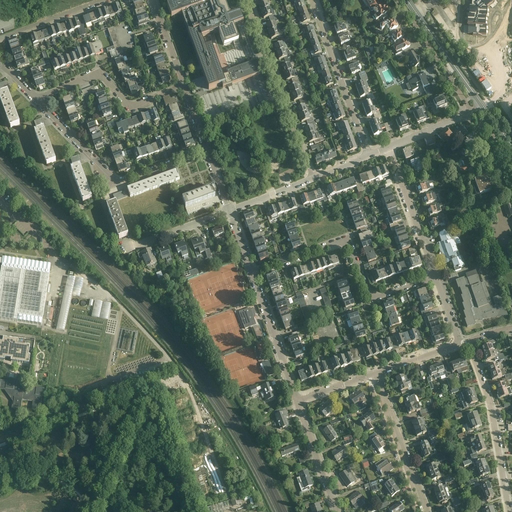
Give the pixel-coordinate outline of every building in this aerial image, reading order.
[(234,15),(234,16),(226,19),(225,19),(218,0),(182,0),(167,6),(171,18),(181,14),(200,66),(202,70),(209,91),(222,86),(223,89),(262,75),(258,63),(242,68),(227,74),(228,75),(223,77),(218,64),(212,46),(205,49),(202,39),(219,33),(224,46),(238,41),(233,28),(243,24),(242,20),(243,20),(241,12),(234,15)] [(261,12),(269,9),(267,2),(269,1),(269,0),(263,0),(263,3),(259,5),(261,12)] [(365,0),(366,0),(371,8),(369,9),(363,13),(364,16),(371,12),(373,11),(377,8),(377,9),(379,9),(376,5),(375,2),(376,1),(375,0),(365,0)] [(467,16),(467,25),(468,25),(468,34),(472,34),(472,36),(482,36),(482,35),(486,35),(486,26),(485,25),(486,17),(487,18),(487,8),(494,3),(494,2),(496,0),(473,0),(473,1),(472,1),(471,4),(471,7),(469,7),(468,16),(467,16)] [(305,8),(303,2),(294,5),(297,11),(298,11),(305,8)] [(144,9),(142,3),(134,6),(136,12),(144,9)] [(119,5),(113,7),(115,15),(117,15),(118,17),(122,16),(119,7),(119,5)] [(110,17),(115,15),(113,7),(107,9),(110,17)] [(377,8),(373,11),(376,15),(374,17),(376,20),(380,18),(381,19),(383,19),(387,17),(388,15),(387,14),(387,13),(388,13),(387,11),(388,10),(387,9),(386,9),(385,7),(383,9),(382,7),(380,8),(379,8),(379,9),(377,9),(377,8)] [(272,8),(269,9),(261,12),(264,19),(269,17),(270,20),(275,18),(272,8)] [(305,8),(298,11),(301,17),(308,15),(305,8)] [(110,17),(107,9),(101,12),(104,20),(110,17)] [(146,15),(144,9),(136,12),(135,12),(137,17),(138,17),(146,15)] [(104,20),(101,12),(95,14),(98,23),(101,22),(100,21),(104,20)] [(95,14),(89,16),(92,24),(93,23),(93,25),(98,23),(95,14)] [(147,17),(146,15),(138,17),(136,18),(139,27),(147,24),(146,21),(148,21),(149,20),(148,17),(147,17)] [(302,27),(308,25),(308,22),(310,21),(308,15),(301,17),(298,18),(300,25),(301,24),(302,27)] [(86,26),(92,24),(89,16),(83,18),(83,20),(84,20),(86,26)] [(269,32),(277,29),(274,23),(277,22),(276,19),(270,21),(271,24),(266,25),(269,32)] [(78,20),(72,22),(74,30),(77,29),(80,37),(86,35),(85,31),(81,22),(79,23),(78,22),(79,22),(78,20)] [(337,35),(349,30),(348,30),(346,31),(344,25),(346,24),(345,20),(336,23),(337,26),(336,27),(337,29),(335,30),(337,35)] [(391,20),(380,27),(382,30),(384,28),(386,26),(390,32),(398,27),(399,26),(398,25),(397,24),(395,20),(394,21),(392,22),(391,20)] [(74,30),(72,22),(66,24),(69,32),(68,32),(69,34),(75,32),(74,30)] [(66,24),(60,26),(63,34),(68,32),(69,32),(66,24)] [(57,37),(63,34),(60,26),(54,29),(57,37)] [(307,34),(307,36),(314,33),(312,27),(303,30),(305,35),(307,34)] [(54,29),(48,31),(51,39),(52,38),(52,40),(57,38),(57,37),(54,29)] [(279,29),(277,29),(269,32),(271,39),(276,38),(277,40),(283,38),(279,29)] [(341,37),(340,37),(338,38),(339,40),(340,43),(341,45),(345,44),(345,43),(350,41),(347,35),(350,34),(349,30),(337,35),(340,34),(341,37)] [(45,41),(51,39),(48,31),(42,33),(45,41)] [(398,32),(395,34),(394,33),(391,35),(386,37),(388,39),(393,36),(394,38),(392,39),(395,45),(403,41),(405,40),(403,37),(404,37),(400,31),(398,32)] [(39,43),(45,41),(42,33),(36,35),(39,43)] [(317,40),(314,33),(307,36),(310,42),(317,40)] [(33,45),(39,43),(36,35),(30,37),(31,39),(33,45)] [(143,38),(146,44),(153,41),(151,35),(147,37),(146,35),(143,36),(143,38)] [(9,45),(11,51),(19,48),(16,39),(8,42),(9,45)] [(278,42),(279,44),(274,46),(276,53),(287,49),(284,42),(287,41),(286,39),(278,42)] [(310,42),(312,49),(319,46),(317,40),(310,42)] [(146,50),(148,50),(156,47),(155,45),(156,44),(155,41),(153,41),(146,44),(144,45),(146,50)] [(404,42),(403,41),(395,45),(390,48),(391,50),(393,48),(397,55),(403,53),(402,51),(410,47),(406,41),(404,42)] [(100,42),(92,45),(96,56),(102,54),(101,52),(100,50),(103,49),(100,42)] [(346,53),(346,54),(344,54),(347,62),(356,59),(353,52),(352,52),(349,43),(343,46),(345,50),(347,49),(348,52),(346,53)] [(86,48),(87,50),(90,58),(96,56),(92,45),(86,48)] [(321,53),(319,46),(312,49),(309,50),(313,59),(314,59),(320,56),(319,54),(321,53)] [(158,53),(156,47),(148,50),(148,51),(145,52),(147,57),(150,56),(158,53)] [(367,47),(364,49),(368,58),(372,56),(367,47)] [(19,49),(19,48),(11,51),(12,53),(11,54),(12,57),(13,57),(21,54),(23,54),(21,49),(19,49)] [(84,61),(90,58),(87,50),(86,48),(81,49),(82,52),(81,53),(84,61)] [(288,53),(287,49),(276,53),(279,60),(284,58),(285,61),(291,59),(289,56),(287,57),(286,54),(288,53)] [(84,61),(81,53),(80,50),(75,51),(76,54),(75,55),(78,63),(84,61)] [(113,58),(117,56),(116,53),(115,50),(109,52),(111,58),(113,58)] [(70,56),(69,57),(72,65),(78,63),(75,55),(74,52),(69,54),(70,56)] [(13,57),(16,63),(23,60),(26,59),(24,53),(23,54),(21,54),(13,57)] [(115,67),(117,67),(125,64),(123,58),(126,57),(125,53),(123,54),(117,56),(113,58),(114,61),(113,61),(115,67)] [(419,65),(417,62),(419,61),(417,58),(415,59),(413,53),(406,57),(412,69),(419,65)] [(66,67),(72,65),(69,57),(67,58),(66,54),(62,55),(63,59),(66,67)] [(58,61),(60,69),(66,67),(63,59),(62,55),(57,57),(58,61)] [(153,66),(156,65),(156,67),(164,64),(161,55),(153,58),(155,63),(152,64),(153,66)] [(321,59),(320,56),(314,59),(315,62),(317,68),(319,68),(326,65),(323,58),(321,59)] [(54,71),(60,69),(58,61),(56,61),(55,58),(50,60),(54,71)] [(25,66),(23,60),(16,63),(18,69),(25,66)] [(292,63),(291,60),(284,63),(282,64),(283,66),(281,67),(284,74),(292,71),(290,64),(292,63)] [(349,68),(349,70),(350,72),(351,75),(355,74),(355,73),(360,71),(358,65),(360,64),(359,60),(350,63),(351,67),(349,68)] [(117,67),(119,73),(129,69),(127,65),(126,66),(125,64),(117,67)] [(166,70),(164,64),(156,67),(158,73),(166,70)] [(328,72),(326,65),(319,68),(317,68),(319,75),(321,74),(328,72)] [(32,74),(33,77),(40,74),(38,68),(29,71),(30,75),(32,74)] [(123,78),(131,75),(129,69),(119,73),(121,73),(123,78)] [(168,76),(166,70),(158,73),(160,79),(168,76)] [(295,70),(292,71),(284,74),(286,81),(291,79),(292,82),(298,80),(295,70)] [(321,78),(322,81),(331,78),(328,72),(321,74),(322,78),(321,78)] [(365,72),(359,74),(362,83),(355,85),(358,92),(367,89),(368,88),(369,88),(366,82),(368,81),(365,72)] [(43,80),(40,74),(33,77),(35,83),(43,80)] [(131,75),(123,78),(125,84),(135,80),(136,80),(134,74),(131,75)] [(416,85),(421,83),(427,97),(433,94),(425,78),(426,77),(425,75),(417,78),(415,74),(406,78),(409,84),(406,85),(408,90),(411,89),(412,91),(418,89),(417,87),(417,86),(416,85)] [(168,76),(160,79),(161,81),(158,82),(159,86),(171,82),(168,76)] [(333,85),(331,78),(322,81),(323,84),(325,84),(326,87),(333,85)] [(43,80),(35,83),(37,89),(45,86),(43,80)] [(129,89),(137,86),(137,85),(136,84),(135,80),(125,84),(127,84),(129,89)] [(293,83),(294,86),(289,88),(292,95),(302,91),(299,81),(293,83)] [(137,86),(129,89),(131,95),(134,94),(143,91),(141,87),(138,88),(137,86)] [(368,88),(367,89),(358,92),(360,99),(367,96),(368,99),(374,97),(373,94),(369,95),(368,92),(369,91),(368,88)] [(329,102),(331,101),(338,98),(336,92),(333,93),(332,90),(323,93),(324,96),(326,95),(329,102)] [(97,99),(97,100),(105,97),(105,96),(106,95),(104,91),(92,96),(94,101),(97,99)] [(302,91),(292,95),(294,102),(299,100),(300,103),(306,100),(305,97),(302,91)] [(7,92),(3,93),(0,94),(0,100),(3,108),(5,112),(14,108),(7,92)] [(213,92),(206,95),(210,106),(213,105),(212,104),(216,103),(213,92)] [(63,100),(65,106),(73,103),(72,102),(74,101),(72,95),(69,96),(69,97),(63,100)] [(107,103),(105,97),(97,100),(100,106),(107,103)] [(168,107),(169,108),(177,105),(174,99),(170,101),(169,97),(163,100),(166,108),(168,107)] [(362,104),(364,111),(373,108),(373,107),(372,104),(373,103),(372,101),(375,100),(374,97),(368,99),(369,102),(362,104)] [(435,97),(429,99),(429,98),(426,99),(428,105),(430,104),(431,105),(434,104),(436,110),(447,106),(443,97),(436,100),(435,97)] [(333,107),(340,105),(338,98),(331,101),(329,102),(331,108),(333,107)] [(67,112),(75,109),(77,108),(75,102),(73,103),(65,106),(67,112)] [(306,108),(305,106),(307,105),(306,102),(300,104),(301,107),(296,109),(299,116),(307,113),(309,112),(308,108),(306,108)] [(110,109),(107,103),(100,106),(97,107),(99,112),(101,111),(102,112),(110,109)] [(170,111),(171,114),(179,111),(177,105),(169,108),(166,109),(167,112),(170,111)] [(336,113),(343,111),(340,105),(333,107),(331,108),(332,112),(335,111),(336,113)] [(418,109),(419,111),(413,114),(417,124),(426,121),(423,114),(426,112),(424,106),(418,109)] [(373,115),(374,118),(381,115),(380,112),(376,114),(375,110),(376,110),(375,107),(373,107),(373,108),(364,111),(367,117),(373,115)] [(20,125),(14,108),(5,112),(6,115),(5,115),(9,125),(11,128),(20,125)] [(69,117),(77,115),(75,109),(67,112),(69,117)] [(106,121),(113,119),(110,109),(102,112),(102,113),(100,114),(102,118),(104,118),(105,118),(106,121)] [(157,113),(156,111),(150,113),(153,121),(154,120),(155,123),(159,121),(156,113),(157,113)] [(181,117),(179,111),(171,114),(171,115),(169,116),(171,124),(173,123),(179,121),(184,119),(183,116),(181,117)] [(343,111),(336,113),(338,120),(345,118),(343,111)] [(302,123),(306,121),(307,124),(313,121),(312,118),(310,119),(309,116),(311,116),(309,112),(307,113),(299,116),(302,123)] [(147,123),(153,121),(150,113),(144,115),(147,123)] [(401,116),(402,118),(396,121),(400,131),(408,128),(405,121),(409,119),(406,113),(401,116)] [(77,115),(69,117),(71,124),(79,121),(81,120),(79,115),(77,116),(77,115)] [(141,125),(147,123),(144,115),(138,117),(141,125)] [(382,118),(381,115),(374,118),(375,121),(369,123),(371,130),(380,126),(379,123),(380,122),(379,119),(382,118)] [(135,127),(141,125),(138,117),(132,119),(135,127)] [(129,129),(135,127),(132,119),(126,122),(129,129)] [(88,128),(89,130),(96,127),(94,121),(92,122),(91,120),(86,122),(86,124),(85,125),(86,128),(88,128)] [(179,130),(179,131),(187,128),(186,125),(187,125),(186,121),(180,124),(179,121),(173,123),(174,126),(176,126),(177,130),(179,130)] [(128,132),(127,130),(129,129),(126,122),(116,125),(119,133),(121,134),(123,133),(124,134),(128,132)] [(342,130),(342,132),(349,130),(347,123),(343,125),(342,122),(334,125),(335,127),(338,126),(340,131),(342,130)] [(304,129),(307,136),(315,133),(313,129),(314,128),(315,126),(314,123),(307,125),(308,128),(304,129)] [(384,125),(380,126),(371,130),(374,136),(382,133),(381,129),(385,128),(387,132),(390,131),(389,127),(388,124),(384,125)] [(99,133),(96,127),(89,130),(91,136),(99,133)] [(462,127),(453,135),(451,137),(456,143),(467,133),(462,127)] [(43,129),(43,128),(41,129),(35,132),(36,135),(35,136),(39,145),(41,148),(50,145),(43,129)] [(188,131),(187,128),(179,131),(178,131),(180,137),(189,134),(190,133),(189,130),(188,131)] [(453,135),(447,129),(438,137),(443,143),(451,137),(453,135)] [(345,139),(352,136),(349,130),(342,132),(345,139)] [(317,132),(315,133),(307,136),(309,143),(314,142),(315,144),(323,141),(324,141),(323,138),(320,139),(317,132)] [(91,136),(93,142),(101,139),(103,139),(101,133),(99,133),(91,136)] [(184,143),(191,140),(189,134),(180,137),(179,137),(181,143),(183,142),(184,143)] [(345,146),(354,142),(352,136),(345,139),(343,139),(345,146)] [(163,142),(166,150),(172,147),(172,146),(171,146),(170,140),(169,137),(163,139),(164,141),(163,142)] [(433,137),(424,140),(427,147),(435,144),(433,137)] [(102,142),(101,139),(93,142),(96,151),(104,148),(103,145),(105,144),(104,141),(102,142)] [(157,144),(160,152),(166,150),(163,142),(162,142),(161,140),(156,141),(157,144)] [(192,142),(191,140),(184,143),(184,144),(181,145),(182,150),(195,145),(193,142),(192,142)] [(481,149),(478,146),(473,140),(470,143),(468,141),(463,145),(462,143),(459,146),(468,155),(473,150),(476,153),(481,149)] [(347,152),(357,149),(354,142),(345,146),(347,152)] [(145,146),(146,148),(148,156),(154,154),(151,146),(150,146),(149,144),(145,146)] [(160,152),(157,144),(151,146),(154,154),(160,152)] [(56,162),(50,145),(41,148),(42,152),(41,152),(45,162),(45,161),(47,165),(56,162)] [(110,149),(112,155),(120,152),(120,151),(122,150),(120,145),(110,149)] [(148,156),(146,148),(141,150),(140,146),(139,147),(140,150),(143,158),(148,156)] [(139,147),(132,150),(136,161),(143,158),(140,150),(139,147)] [(411,149),(407,150),(406,149),(405,149),(405,150),(404,150),(404,151),(403,152),(403,153),(402,153),(403,155),(404,155),(406,160),(414,157),(411,149)] [(334,151),(327,153),(330,160),(337,158),(334,151)] [(115,161),(122,158),(125,157),(124,153),(121,154),(120,152),(112,155),(113,157),(112,157),(113,161),(115,161)] [(324,163),(330,160),(327,153),(321,156),(324,163)] [(317,165),(324,163),(321,156),(314,158),(317,165)] [(421,157),(415,159),(416,162),(407,165),(409,170),(412,169),(415,177),(418,176),(418,174),(422,172),(420,168),(428,165),(425,159),(423,160),(421,157)] [(115,161),(117,167),(125,164),(122,158),(115,161)] [(469,158),(461,162),(464,167),(471,163),(469,158)] [(127,170),(125,164),(117,167),(119,173),(127,170)] [(468,166),(455,170),(457,176),(469,171),(470,172),(473,171),(473,170),(476,169),(474,164),(468,166)] [(79,166),(79,165),(75,167),(71,169),(72,172),(72,173),(75,182),(76,182),(77,185),(86,182),(80,166),(79,166)] [(382,167),(379,168),(379,170),(382,178),(385,177),(385,178),(389,177),(386,167),(382,168),(382,167)] [(382,178),(379,170),(379,168),(375,169),(376,171),(373,172),(375,180),(376,181),(379,180),(379,179),(382,178)] [(176,170),(160,176),(163,186),(176,181),(180,180),(176,170)] [(369,183),(375,180),(373,172),(366,174),(369,183)] [(358,181),(361,189),(364,188),(362,185),(369,183),(366,174),(359,177),(360,180),(358,181)] [(163,186),(160,176),(143,182),(147,192),(163,186)] [(436,181),(435,178),(420,183),(421,187),(416,188),(417,192),(419,192),(420,194),(431,190),(429,185),(432,184),(431,182),(436,181)] [(475,183),(472,184),(476,196),(479,195),(491,191),(487,178),(475,182),(475,183)] [(357,190),(361,189),(358,181),(357,180),(355,181),(354,179),(347,181),(350,190),(356,187),(357,190)] [(350,190),(347,181),(340,184),(343,192),(350,190)] [(83,202),(84,202),(92,199),(86,182),(77,185),(78,189),(81,199),(81,198),(83,202)] [(127,188),(129,193),(130,198),(147,192),(143,182),(127,188)] [(337,194),(343,192),(340,184),(334,186),(337,194)] [(330,197),(337,194),(334,186),(333,185),(330,186),(330,187),(327,189),(328,190),(325,191),(328,201),(331,200),(330,197)] [(214,188),(182,200),(188,215),(220,203),(217,196),(215,197),(214,194),(216,193),(214,188)] [(381,192),(383,199),(391,196),(389,189),(381,192)] [(426,194),(427,197),(422,199),(423,203),(425,203),(426,205),(437,201),(435,196),(438,195),(437,190),(426,194)] [(324,193),(321,195),(320,191),(314,193),(316,202),(323,199),(324,202),(327,201),(324,193)] [(310,204),(316,202),(314,193),(307,196),(310,204)] [(310,206),(310,204),(307,196),(304,197),(303,196),(300,197),(301,202),(299,203),(301,209),(304,208),(304,206),(307,205),(307,207),(310,206)] [(394,202),(391,196),(383,199),(385,205),(394,202)] [(295,200),(288,203),(291,211),(291,213),(298,211),(299,213),(302,212),(301,209),(299,203),(296,204),(295,200)] [(347,204),(349,211),(357,208),(355,201),(347,204)] [(116,202),(116,203),(107,206),(108,209),(111,219),(112,219),(113,222),(122,219),(116,202)] [(385,205),(388,212),(396,209),(394,202),(385,205)] [(430,206),(431,209),(426,211),(428,215),(429,214),(430,217),(441,213),(439,208),(442,206),(441,202),(430,206)] [(284,213),(291,211),(288,203),(281,205),(284,213)] [(281,205),(275,207),(277,214),(278,216),(282,214),(284,213),(281,205)] [(271,207),(271,209),(268,210),(269,213),(266,214),(269,222),(272,221),(272,220),(278,218),(278,216),(277,214),(275,207),(274,206),(271,207)] [(349,211),(350,214),(352,217),(363,213),(360,207),(357,208),(349,211)] [(398,215),(396,209),(388,212),(390,218),(398,215)] [(243,215),(246,222),(254,219),(252,212),(243,215)] [(363,213),(352,217),(354,224),(365,220),(363,213)] [(432,218),(433,221),(429,223),(430,227),(431,227),(432,229),(440,226),(441,227),(445,226),(443,219),(445,219),(443,214),(432,218)] [(390,229),(398,226),(397,223),(401,222),(398,215),(390,218),(387,219),(389,226),(390,229)] [(114,226),(116,232),(117,235),(118,235),(119,239),(123,238),(126,237),(128,236),(122,219),(113,222),(114,226)] [(256,225),(254,219),(246,222),(248,228),(256,225)] [(360,230),(361,232),(369,229),(368,226),(367,226),(365,220),(354,224),(357,231),(360,230)] [(287,232),(295,229),(293,224),(285,227),(287,232)] [(258,225),(256,225),(248,228),(251,235),(259,232),(261,231),(259,225),(258,226),(258,225)] [(216,229),(215,230),(212,231),(214,238),(224,234),(221,226),(216,228),(216,229)] [(399,229),(398,226),(390,229),(392,232),(395,231),(397,237),(405,234),(403,227),(399,229)] [(297,235),(295,229),(287,232),(289,238),(297,235)] [(370,232),(369,229),(361,232),(362,235),(358,236),(361,243),(369,240),(372,239),(370,232)] [(437,243),(438,246),(440,254),(439,254),(441,260),(443,260),(444,264),(451,262),(455,272),(461,270),(460,267),(464,266),(461,257),(460,258),(456,246),(461,244),(458,236),(451,238),(448,230),(444,231),(444,232),(442,232),(442,233),(438,234),(441,242),(437,243)] [(259,232),(251,235),(253,241),(262,238),(261,234),(260,235),(259,232)] [(408,241),(405,234),(397,237),(399,244),(408,241)] [(291,244),(299,241),(297,235),(289,238),(291,244)] [(262,238),(253,241),(255,248),(264,245),(266,244),(263,237),(262,238)] [(200,254),(205,252),(207,257),(211,256),(209,250),(206,252),(201,238),(191,242),(197,258),(201,256),(200,254)] [(372,239),(369,240),(361,243),(363,249),(371,247),(370,243),(374,242),(372,239)] [(291,253),(299,250),(298,248),(301,247),(299,241),(291,244),(293,249),(290,250),(291,253)] [(402,251),(410,248),(408,241),(399,244),(402,251)] [(188,256),(184,245),(181,246),(180,243),(175,246),(177,251),(176,252),(177,254),(178,254),(178,255),(182,254),(183,257),(188,256)] [(255,248),(258,254),(266,251),(264,245),(255,248)] [(363,249),(366,256),(374,253),(371,247),(363,249)] [(167,248),(159,252),(161,260),(165,258),(167,263),(172,261),(167,248)] [(155,261),(151,249),(138,254),(139,258),(143,257),(146,265),(155,261)] [(269,258),(266,251),(258,254),(260,261),(269,258)] [(376,260),(374,253),(366,256),(368,263),(376,260)] [(336,256),(331,258),(333,266),(334,269),(340,266),(336,256)] [(419,258),(412,260),(415,268),(422,266),(421,262),(422,262),(421,257),(419,258)] [(0,265),(2,266),(0,276),(0,319),(42,326),(51,266),(3,258),(3,260),(0,259),(0,265)] [(331,258),(325,260),(328,268),(329,271),(334,269),(333,266),(331,258)] [(322,270),(328,268),(325,260),(319,262),(322,270)] [(409,271),(415,268),(412,260),(406,263),(409,271)] [(319,262),(314,264),(316,272),(322,270),(319,262)] [(402,273),(409,271),(406,263),(399,265),(402,273)] [(311,274),(316,272),(314,264),(308,266),(311,274)] [(392,267),(395,276),(402,273),(399,265),(395,266),(395,265),(392,267)] [(308,266),(302,268),(305,276),(306,278),(306,279),(312,277),(311,274),(308,266)] [(385,268),(389,278),(395,276),(392,267),(392,266),(385,268)] [(306,278),(305,276),(302,268),(297,270),(300,278),(299,278),(300,280),(306,278)] [(382,271),(379,272),(382,280),(389,278),(385,268),(382,269),(382,271)] [(189,272),(191,277),(199,274),(197,269),(189,272)] [(382,280),(379,272),(378,269),(371,272),(375,283),(382,280)] [(300,278),(297,270),(291,273),(294,280),(299,278),(300,278)] [(266,277),(269,284),(279,280),(276,272),(270,274),(271,276),(266,277)] [(477,275),(467,279),(465,280),(464,278),(455,281),(458,289),(459,288),(462,296),(461,296),(463,304),(462,304),(464,311),(463,312),(465,319),(464,320),(467,328),(475,325),(474,322),(479,321),(479,319),(481,318),(481,320),(498,317),(508,317),(501,296),(493,299),(495,306),(493,307),(484,283),(481,285),(477,275)] [(269,284),(271,291),(279,288),(282,287),(279,280),(269,284)] [(339,290),(347,287),(345,281),(336,284),(339,290)] [(57,330),(64,331),(65,329),(72,296),(80,297),(81,289),(66,286),(57,330)] [(350,293),(347,287),(339,290),(341,296),(350,293)] [(425,289),(422,290),(421,287),(416,289),(417,292),(415,293),(418,299),(420,299),(428,296),(425,289)] [(271,291),(273,297),(282,294),(279,288),(271,291)] [(352,299),(350,293),(341,296),(343,302),(352,299)] [(282,294),(273,297),(272,298),(273,302),(275,301),(276,304),(284,301),(282,294)] [(430,302),(428,296),(420,299),(422,305),(430,302)] [(382,305),(383,309),(384,308),(385,310),(393,307),(395,307),(392,298),(387,300),(388,303),(383,304),(382,305)] [(354,305),(352,299),(343,302),(345,309),(343,309),(344,312),(352,309),(351,306),(354,305)] [(287,300),(284,301),(276,304),(278,310),(286,307),(289,306),(287,300)] [(430,302),(422,305),(424,311),(421,313),(422,316),(430,313),(429,310),(432,309),(430,302)] [(278,310),(281,317),(289,314),(286,307),(278,310)] [(395,313),(393,307),(385,310),(387,316),(395,313)] [(250,308),(239,312),(245,329),(256,325),(250,308)] [(359,318),(356,312),(344,316),(347,322),(359,318)] [(395,313),(387,316),(390,321),(397,319),(399,318),(397,312),(395,313)] [(431,315),(430,313),(422,316),(425,325),(429,324),(437,321),(434,314),(431,315)] [(281,317),(283,323),(291,320),(289,314),(281,317)] [(352,327),(361,324),(359,318),(347,322),(349,329),(352,327)] [(399,324),(397,319),(390,321),(392,327),(399,324)] [(297,326),(294,327),(291,320),(283,323),(285,330),(289,329),(290,332),(298,329),(297,326)] [(438,324),(437,321),(429,324),(431,330),(439,327),(440,327),(439,323),(438,324)] [(354,334),(363,330),(361,324),(352,327),(354,334)] [(431,330),(433,337),(441,334),(439,327),(431,330)] [(414,329),(415,331),(408,333),(412,343),(419,340),(417,337),(420,336),(417,328),(414,329)] [(365,337),(363,330),(354,334),(357,340),(365,337)] [(291,345),(299,342),(297,336),(300,335),(299,332),(291,335),(292,337),(289,339),(291,345)] [(405,345),(412,343),(408,333),(402,336),(405,345)] [(442,344),(441,342),(444,340),(441,334),(433,337),(431,337),(435,347),(442,344)] [(0,360),(5,361),(5,358),(11,359),(11,362),(29,364),(30,356),(29,356),(29,351),(33,351),(35,342),(14,339),(14,340),(8,339),(8,338),(0,336),(0,360)] [(405,345),(402,336),(395,338),(395,336),(392,337),(394,345),(397,344),(398,348),(405,345)] [(388,338),(389,340),(383,343),(386,352),(393,350),(392,346),(394,345),(392,337),(388,338)] [(481,348),(483,353),(483,352),(484,355),(493,352),(496,351),(493,344),(495,344),(494,341),(488,343),(489,345),(481,348)] [(301,342),(299,342),(291,345),(293,352),(304,348),(301,342)] [(380,354),(386,352),(383,343),(376,345),(380,354)] [(373,357),(380,354),(376,345),(370,347),(373,357)] [(366,359),(373,357),(370,347),(369,346),(363,348),(359,349),(362,357),(363,359),(366,358),(366,359)] [(300,360),(308,357),(307,354),(306,355),(304,348),(293,352),(296,359),(299,357),(300,360)] [(359,358),(362,357),(359,349),(350,352),(350,354),(351,354),(354,364),(361,361),(359,358)] [(496,351),(493,352),(484,355),(485,357),(484,357),(486,362),(498,357),(496,351)] [(351,354),(350,354),(344,356),(347,366),(354,364),(351,354)] [(347,366),(344,356),(337,359),(341,369),(347,366)] [(337,359),(337,357),(327,360),(330,368),(333,367),(333,368),(334,371),(341,369),(337,359)] [(324,361),(325,364),(318,366),(322,375),(329,373),(328,370),(328,369),(330,368),(327,360),(324,361)] [(468,371),(464,360),(458,362),(462,373),(468,371)] [(269,362),(262,364),(267,377),(274,375),(269,362)] [(462,373),(458,362),(451,364),(452,367),(450,368),(452,373),(456,371),(458,375),(462,374),(462,373)] [(490,371),(491,373),(503,369),(500,363),(487,367),(489,372),(490,371)] [(447,377),(446,372),(444,372),(442,365),(435,367),(438,375),(439,377),(439,378),(445,375),(446,379),(448,378),(447,377)] [(322,375),(318,366),(312,368),(315,378),(322,375)] [(437,379),(439,378),(439,377),(438,375),(435,367),(428,369),(429,372),(428,373),(429,378),(427,379),(428,383),(431,382),(430,379),(432,379),(431,377),(434,376),(435,379),(437,379)] [(315,378),(312,368),(305,371),(309,380),(315,378)] [(505,376),(503,369),(491,373),(492,376),(491,376),(492,380),(502,377),(504,376),(505,376)] [(298,373),(300,378),(300,379),(300,380),(301,383),(309,380),(305,371),(298,373)] [(11,419),(19,420),(22,400),(33,402),(32,409),(40,411),(41,403),(42,397),(43,397),(44,389),(36,388),(24,386),(25,376),(18,375),(17,383),(0,380),(0,389),(4,390),(13,402),(11,411),(13,411),(11,419)] [(398,385),(406,383),(403,376),(396,379),(398,385)] [(406,383),(398,385),(401,392),(402,394),(406,392),(405,390),(408,389),(407,387),(411,385),(410,381),(406,383)] [(257,388),(256,385),(250,387),(253,395),(259,393),(258,391),(262,390),(266,401),(276,398),(272,386),(276,385),(275,382),(257,388)] [(497,390),(498,392),(510,388),(508,384),(505,386),(504,383),(494,386),(496,390),(497,390)] [(511,395),(510,388),(498,392),(498,395),(497,395),(499,399),(511,395)] [(461,394),(464,400),(475,396),(473,389),(468,391),(467,389),(463,390),(464,393),(461,394)] [(357,408),(357,410),(356,411),(357,413),(359,412),(359,411),(362,410),(368,407),(365,403),(367,402),(364,398),(365,397),(363,393),(361,394),(359,392),(356,394),(356,393),(349,398),(355,406),(358,403),(360,406),(357,408)] [(404,401),(406,408),(417,404),(414,396),(411,398),(411,399),(404,401)] [(478,403),(475,396),(464,400),(461,401),(464,409),(475,405),(474,404),(478,403)] [(322,408),(319,410),(325,417),(336,408),(330,401),(325,405),(324,404),(323,404),(320,406),(322,408)] [(419,411),(421,415),(428,412),(427,409),(420,411),(418,404),(417,404),(406,408),(409,414),(416,412),(419,411)] [(286,412),(282,413),(281,410),(272,413),(273,416),(276,416),(281,430),(282,429),(282,430),(284,429),(283,429),(288,427),(286,419),(288,418),(286,412)] [(359,420),(364,427),(365,428),(366,427),(369,432),(373,429),(369,423),(375,419),(370,412),(359,420)] [(470,423),(479,420),(477,413),(467,416),(470,423)] [(342,418),(330,422),(331,426),(346,420),(345,417),(342,418)] [(414,430),(424,426),(421,419),(412,423),(414,430)] [(482,427),(479,420),(470,423),(466,425),(468,428),(467,429),(468,432),(464,434),(466,437),(471,436),(470,432),(474,431),(473,430),(482,427)] [(323,431),(327,437),(328,438),(329,438),(331,442),(338,438),(330,426),(323,431)] [(426,433),(424,426),(414,430),(417,437),(426,433)] [(377,437),(375,434),(369,437),(372,441),(371,442),(378,451),(385,447),(378,437),(377,437)] [(476,447),(483,444),(481,437),(474,439),(474,440),(470,441),(471,444),(475,443),(476,447)] [(420,445),(422,452),(430,449),(431,449),(432,448),(431,445),(430,441),(427,442),(427,443),(420,445)] [(297,455),(300,464),(304,463),(297,444),(280,450),(282,457),(295,452),(296,455),(297,455)] [(483,444),(476,447),(471,449),(473,455),(471,456),(472,460),(478,458),(477,454),(486,451),(483,444)] [(339,450),(336,452),(335,450),(331,453),(332,454),(332,455),(337,461),(344,457),(345,458),(348,457),(346,455),(348,453),(344,447),(340,449),(339,450)] [(431,449),(430,449),(422,452),(421,452),(422,456),(424,456),(425,459),(435,455),(433,452),(432,452),(431,449)] [(394,469),(387,459),(384,461),(383,460),(375,465),(376,466),(383,476),(386,473),(387,473),(387,472),(388,471),(389,473),(394,469)] [(478,471),(487,467),(485,460),(475,464),(478,471)] [(426,468),(429,475),(438,471),(437,467),(441,466),(439,463),(426,468)] [(490,474),(487,467),(478,471),(480,478),(490,474)] [(310,480),(309,480),(306,472),(303,473),(302,471),(295,473),(296,476),(299,475),(300,479),(298,479),(302,492),(310,490),(309,487),(313,486),(310,480)] [(340,476),(344,481),(343,481),(345,483),(348,487),(354,482),(346,471),(340,476)] [(431,482),(443,477),(444,481),(453,478),(452,475),(444,477),(443,474),(440,475),(438,471),(429,475),(431,482)] [(383,486),(389,495),(387,496),(389,499),(400,492),(392,480),(383,486)] [(481,487),(484,494),(491,491),(490,488),(492,488),(490,484),(489,484),(481,487)] [(436,496),(436,497),(446,493),(445,489),(447,488),(446,486),(444,486),(434,490),(435,493),(436,496)] [(491,491),(484,494),(481,494),(484,501),(486,500),(487,502),(491,501),(490,499),(494,497),(493,495),(494,494),(493,491),(491,491)] [(349,500),(351,504),(352,505),(352,504),(353,506),(363,499),(358,492),(353,496),(349,500)] [(448,498),(446,493),(436,497),(437,497),(436,498),(438,501),(438,500),(439,504),(441,503),(442,504),(447,502),(447,501),(451,499),(450,497),(448,498)] [(240,498),(233,500),(235,508),(243,506),(240,498)] [(226,502),(204,509),(204,511),(222,511),(228,510),(226,502)] [(389,510),(390,511),(400,511),(404,509),(400,502),(399,502),(399,503),(389,510)]
